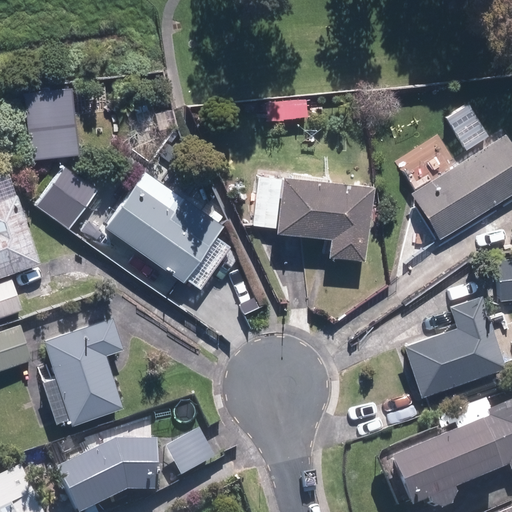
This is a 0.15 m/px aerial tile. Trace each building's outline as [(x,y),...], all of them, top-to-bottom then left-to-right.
[(289,120),(289,124),(308,123),(307,102),(301,102),(301,98),(274,100),(276,121),(289,120)] [(407,191),(436,237),(511,189),(511,147),(502,131),(407,191)] [(47,160),(64,160),(64,133),(48,132),(47,160)] [(31,203),(65,228),(94,189),(61,164),(31,203)] [(0,273),(31,263),(0,175),(0,273)] [(325,255),(359,258),(367,184),(278,175),(277,179),(257,177),(251,224),(273,227),(273,230),(327,236),(325,255)] [(101,219),(97,225),(174,277),(211,222),(170,194),(161,207),(123,181),(111,199),(97,189),(84,207),(101,219)] [(511,257),(493,259),(497,298),(511,297),(511,257)] [(0,280),(0,314),(20,309),(10,278),(0,280)] [(400,344),(418,395),(501,365),(476,294),(446,305),(453,325),(400,344)] [(100,317),(35,338),(64,421),(111,405),(93,351),(111,346),(100,317)] [(0,330),(0,367),(28,358),(16,325),(0,330)] [(424,507),(435,511),(445,506),(450,494),(448,491),(506,466),(508,473),(511,471),(511,399),(487,410),(482,398),(433,419),(438,431),(451,425),(453,430),(384,460),(405,509),(422,502),(424,507)] [(164,450),(179,476),(211,458),(196,431),(164,450)] [(51,470),(71,511),(80,511),(120,492),(154,492),(154,440),(111,440),(51,470)] [(0,511),(39,511),(16,466),(0,474),(0,511)]
